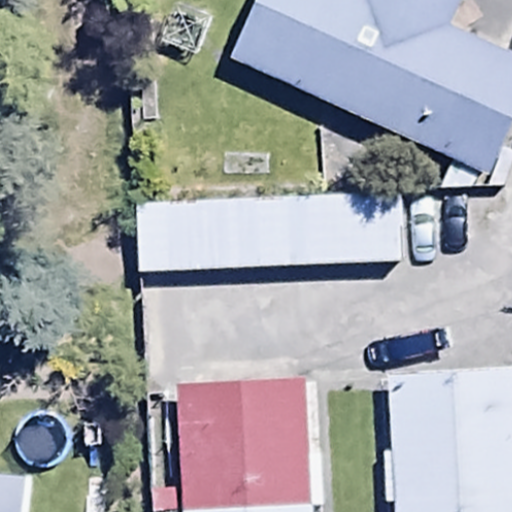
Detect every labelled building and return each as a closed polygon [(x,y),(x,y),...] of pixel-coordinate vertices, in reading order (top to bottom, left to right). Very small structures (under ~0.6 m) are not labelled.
[(261,0),(230,69),(487,189),(511,135),(511,64),(450,36),(467,0),(261,0)] [(135,209),(137,282),(407,276),(406,202),(135,209)] [(511,511),(511,377),(387,383),(392,511),(511,511)] [(314,511),(308,388),(177,394),(182,511),(314,511)] [(0,511),(30,511),(34,486),(0,481),(0,511)]
